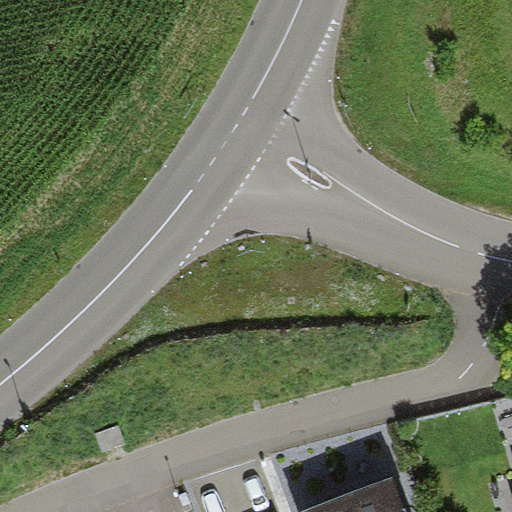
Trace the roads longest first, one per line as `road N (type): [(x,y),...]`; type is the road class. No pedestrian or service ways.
road 1 (tertiary): [(0,386),(121,273),(226,144)]
road 2 (tertiary): [(226,144),(511,261)]
road 3 (tertiary): [(226,144),(299,0)]
